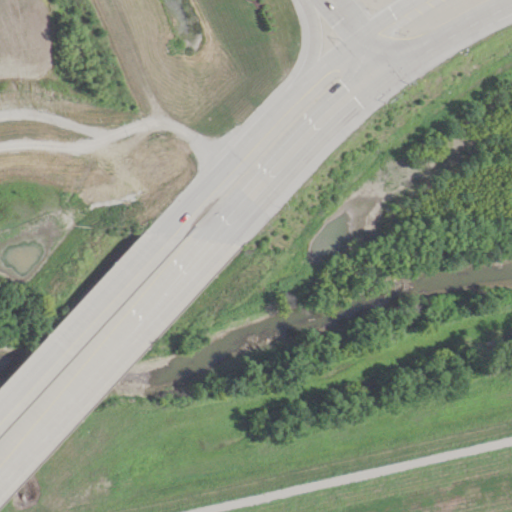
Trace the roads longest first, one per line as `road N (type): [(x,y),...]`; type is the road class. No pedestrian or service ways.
road 1 (trunk): [(110,358),(192,238),(346,74),(357,31)]
road 2 (trunk): [(0,479),(218,242)]
road 3 (trunk): [(348,39),(155,234)]
road 4 (trunk): [(218,242),(411,48)]
road 5 (trunk): [(155,234),(0,403)]
